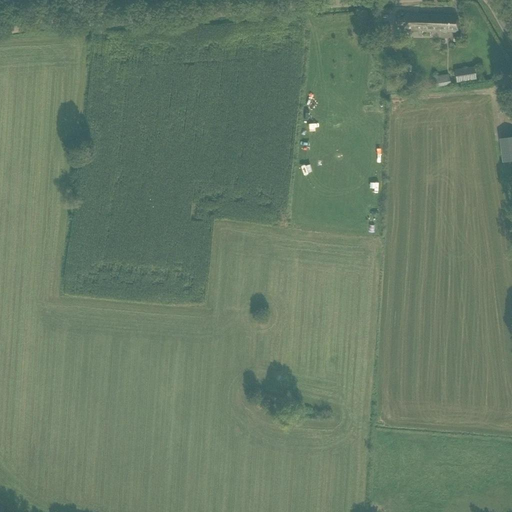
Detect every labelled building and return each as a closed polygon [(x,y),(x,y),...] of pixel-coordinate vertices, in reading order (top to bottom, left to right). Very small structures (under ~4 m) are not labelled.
[(422,36),(422,32),(457,32),(457,16),(404,14),(404,18),(397,18),(397,25),(403,25),(403,31),(406,31),(406,36),(422,36)] [(390,23),(375,24),(375,38),(390,37),(390,23)] [(455,70),(457,82),(476,79),(474,67),(455,70)] [(449,74),(435,77),(436,86),(450,84),(449,74)] [(511,137),(501,139),(504,162),(511,161),(511,137)]
